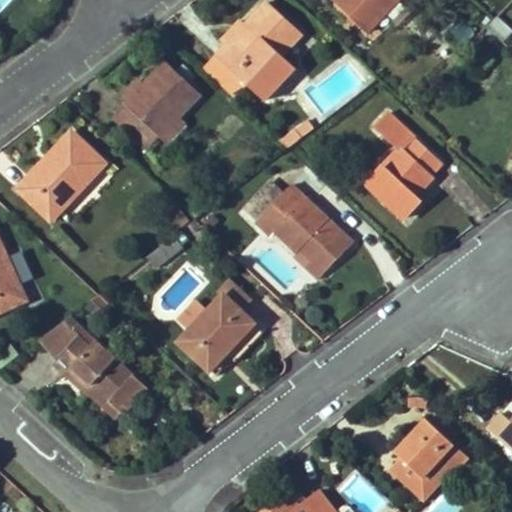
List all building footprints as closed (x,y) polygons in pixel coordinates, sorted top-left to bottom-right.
[(334,0),(333,1),(368,33),(399,0),(334,0)] [(245,26),(227,44),(217,56),(246,85),(264,101),(295,68),(282,56),(302,35),(268,2),(245,26)] [(501,43),(511,31),(511,28),(498,15),(485,27),(501,43)] [(462,19),(445,33),(456,46),(473,31),(462,19)] [(239,21),(222,39),(227,44),(245,26),(239,21)] [(217,56),(203,70),(233,98),(246,85),(217,56)] [(167,64),(146,85),(127,105),(114,119),(145,150),(160,136),(168,144),(186,125),(178,116),(199,94),(167,64)] [(140,80),(121,99),(127,105),(146,85),(140,80)] [(402,220),(419,202),(414,197),(432,177),(429,174),(439,164),(389,116),(377,127),(400,149),(366,185),(402,220)] [(279,143),(287,149),(314,128),(307,120),(279,143)] [(17,191),(49,222),(105,165),(72,134),(17,191)] [(303,248),(327,272),(353,245),(291,187),(256,223),(269,238),(275,233),(297,254),(303,248)] [(159,214),(163,218),(173,208),(169,203),(159,214)] [(177,231),(187,221),(173,208),(163,218),(177,231)] [(181,249),(173,238),(145,259),(153,270),(181,249)] [(0,313),(26,303),(20,287),(32,282),(19,254),(8,259),(0,241),(0,313)] [(303,248),(297,254),(322,277),(327,272),(303,248)] [(219,292),(224,296),(241,313),(254,299),(231,278),(219,292)] [(221,349),(226,354),(254,325),(241,313),(224,296),(209,312),(192,330),(181,342),(205,366),(221,349)] [(181,320),(192,330),(209,312),(198,302),(181,320)] [(81,339),(64,323),(39,342),(59,362),(81,339)] [(75,369),(122,415),(147,389),(88,332),(81,339),(59,362),(71,373),(75,369)] [(91,394),(118,420),(122,415),(75,369),(71,373),(67,376),(88,397),(91,394)] [(511,423),(511,421),(511,403),(510,402),(500,413),(511,423)] [(431,425),(449,441),(457,433),(440,416),(431,425)] [(412,489),(454,446),(449,441),(431,425),(426,420),(394,452),(404,462),(394,472),(412,489)] [(454,446),(412,489),(423,500),(465,457),(454,446)] [(354,470),(337,488),(363,511),(379,511),(389,502),(354,470)] [(332,511),(317,492),(306,501),(296,489),(265,511),(332,511)]
